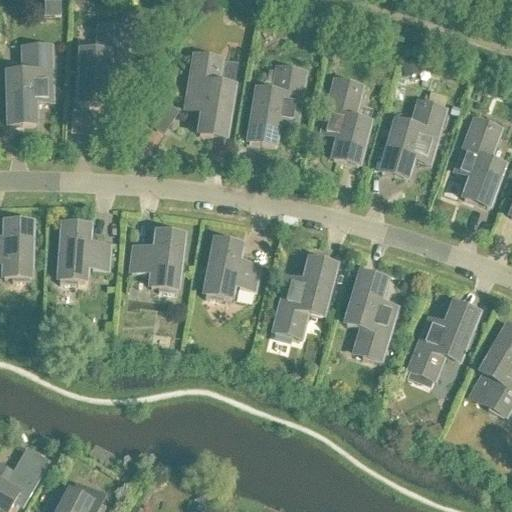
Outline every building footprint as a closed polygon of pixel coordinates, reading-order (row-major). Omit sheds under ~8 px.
[(124,54),(125,33),(107,32),(107,35),(99,35),(98,60),(81,59),(78,110),(104,111),(105,88),(122,89),(123,72),(126,72),(127,54),(124,54)] [(31,52),(31,55),(24,55),(24,80),(8,81),(9,132),(35,131),(34,108),(51,108),(51,90),(54,90),(53,72),(50,72),(49,51),(31,52)] [(221,67),(213,66),(213,63),(195,60),(192,80),(189,80),(186,98),(189,98),(186,116),(203,118),(199,141),(225,145),(233,95),(217,92),(221,67)] [(400,68),(403,83),(418,80),(416,65),(400,68)] [(301,98),(304,78),(286,75),(285,78),(278,76),(274,101),(257,99),(249,149),(274,153),(278,131),(295,133),(298,116),(301,116),(304,99),(301,98)] [(338,144),(333,166),(358,173),(369,132),(368,131),(372,116),(356,112),(361,95),(353,93),(354,90),(336,85),(331,106),(328,105),(324,122),(327,123),(322,140),(338,144)] [(158,97),(142,118),(166,135),(182,114),(158,97)] [(412,135),(396,130),(381,179),(406,186),(413,164),(429,169),(434,152),(437,153),(442,136),(439,135),(445,115),(428,110),(427,113),(419,111),(412,135)] [(462,162),(456,178),(472,184),(464,206),(488,214),(503,174),(487,169),(498,137),(491,134),(492,132),(475,125),(468,145),(465,144),(459,161),(462,162)] [(11,288),(30,288),(30,270),(33,270),(34,252),(31,252),(31,232),(5,231),(5,248),(0,247),(0,268),(4,269),(4,284),(12,284),(11,288)] [(60,272),(59,290),(77,291),(77,288),(85,288),(86,273),(92,273),(91,278),(107,279),(109,251),(93,250),(93,253),(88,252),(89,235),(63,233),(61,254),(58,253),(57,271),(60,272)] [(150,294),(158,295),(158,298),(176,300),(183,244),(157,241),(155,258),(149,257),(150,254),(134,252),(131,280),(146,282),(147,278),(152,278),(150,294)] [(243,272),(237,270),(241,254),(215,249),(211,269),(208,268),(205,286),(208,286),(204,304),(222,308),(223,305),(230,306),(234,291),(239,292),(238,296),(253,299),(259,272),(244,269),(243,272)] [(279,320),(273,340),(291,345),(292,342),(299,344),(306,319),(322,324),(335,274),(310,268),(304,290),(288,286),(283,303),(280,302),(276,319),(279,320)] [(393,333),(390,333),(395,316),(379,311),(386,289),(361,281),(346,330),(362,335),(355,359),(362,362),(362,364),(379,370),(385,350),(388,351),(393,333)] [(336,283),(334,290),(342,292),(343,284),(336,283)] [(408,380),(425,387),(426,384),(433,387),(443,363),(459,370),(477,322),(453,313),(445,334),(429,327),(423,344),(420,343),(413,359),(416,361),(408,380)] [(483,409),(489,413),(488,416),(504,425),(511,410),(511,338),(507,335),(481,379),(495,387),(483,409)] [(0,511),(11,511),(13,509),(18,511),(23,511),(49,469),(38,463),(28,479),(18,473),(14,480),(12,479),(0,471),(0,511)] [(91,511),(90,511),(91,509),(87,507),(92,499),(77,491),(73,499),(68,497),(66,502),(54,497),(46,511),(91,511)]
